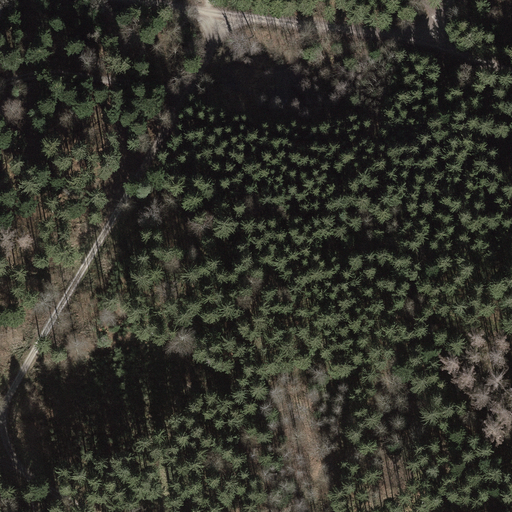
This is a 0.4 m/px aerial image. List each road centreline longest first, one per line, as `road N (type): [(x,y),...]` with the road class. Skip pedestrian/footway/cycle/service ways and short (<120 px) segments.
road 1 (track): [(224,15),(209,55),(0,411)]
road 2 (track): [(511,70),(397,36),(224,15)]
road 3 (track): [(0,85),(56,74),(188,91)]
